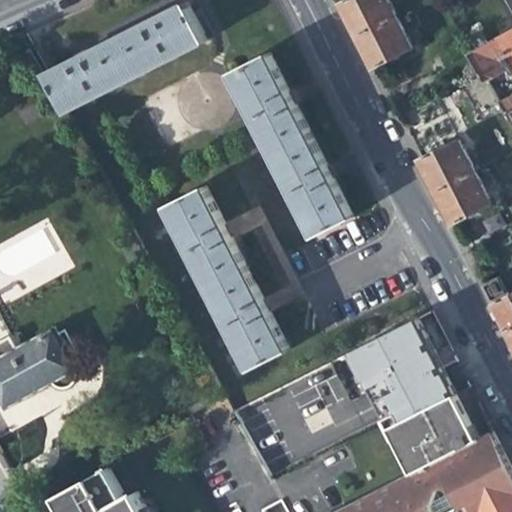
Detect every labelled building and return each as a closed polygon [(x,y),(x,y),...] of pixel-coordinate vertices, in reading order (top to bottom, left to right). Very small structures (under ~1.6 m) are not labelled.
[(347,11),(359,34),(396,16),(387,0),(343,0),(342,1),(347,11)] [(449,14),(441,0),(431,0),(437,9),(438,8),(443,17),(449,14)] [(207,41),(187,2),(152,20),(117,38),(137,76),(207,41)] [(413,49),(396,16),(359,34),(364,43),(376,68),(413,49)] [(511,28),(498,36),(508,54),(511,60),(511,28)] [(486,80),(506,69),(500,59),(508,54),(498,36),(470,52),(486,80)] [(82,56),(47,75),(67,111),(137,76),(117,38),(82,56)] [(506,69),(510,67),(511,65),(511,60),(508,54),(500,59),(506,69)] [(293,96),(272,55),(234,73),(276,155),(313,137),(293,96)] [(498,101),(505,113),(511,110),(511,109),(511,95),(510,95),(498,101)] [(313,137),(276,155),(317,237),(354,218),(334,177),(313,137)] [(429,173),(438,190),(476,171),(460,139),(421,157),(429,173)] [(492,204),(476,171),(438,190),(445,203),(455,223),(492,204)] [(227,228),(206,188),(169,206),(209,287),(248,269),(227,228)] [(268,309),(248,269),(209,287),(250,368),(288,349),(268,309)] [(486,284),(493,299),(508,292),(500,277),(486,284)] [(511,294),(495,303),(500,311),(508,329),(511,326),(511,294)] [(443,337),(430,310),(350,350),(384,416),(397,409),(402,419),(454,392),(468,386),(460,370),(443,337)] [(0,396),(6,408),(40,390),(39,387),(51,381),(54,386),(59,389),(64,390),(69,389),(74,386),(76,383),(78,380),(78,373),(55,329),(18,349),(0,315),(0,396)] [(384,416),(413,471),(477,438),(468,420),(454,392),(402,419),(397,409),(384,416)] [(511,511),(511,471),(491,431),(477,438),(413,471),(334,511),(511,511)] [(125,497),(109,468),(58,496),(66,511),(147,511),(136,491),(125,497)]
